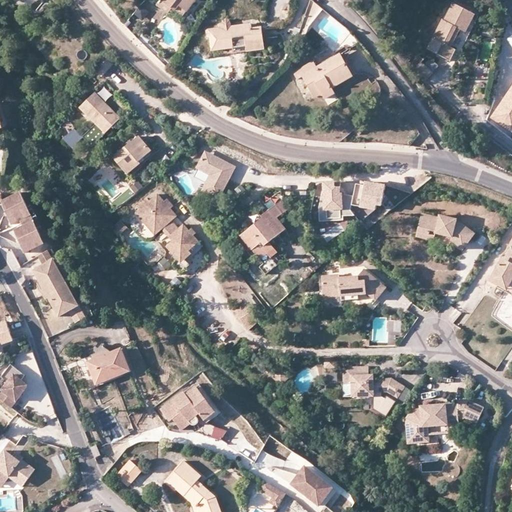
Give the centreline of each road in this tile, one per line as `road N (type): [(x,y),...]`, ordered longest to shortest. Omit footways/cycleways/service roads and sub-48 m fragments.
road 1 (tertiary): [(83,0),(158,79),(246,137),(290,151),(448,165),(511,188)]
road 2 (residential): [(0,261),(103,491)]
